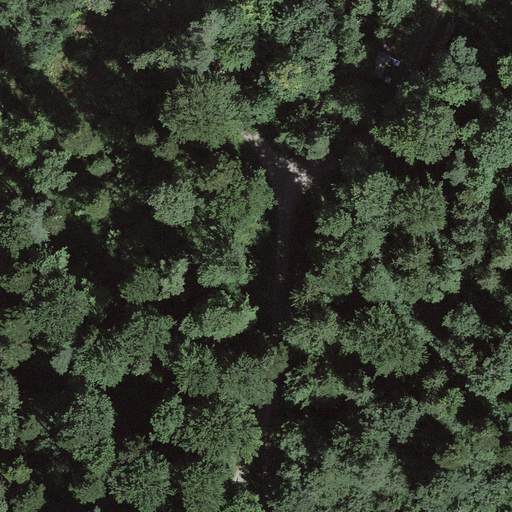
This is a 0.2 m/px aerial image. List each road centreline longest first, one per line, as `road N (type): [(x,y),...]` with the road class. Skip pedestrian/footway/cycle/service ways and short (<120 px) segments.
road 1 (track): [(262,511),(287,171),(231,113),(204,46),(198,0)]
road 2 (track): [(287,171),(343,169),(399,118),(449,0)]
